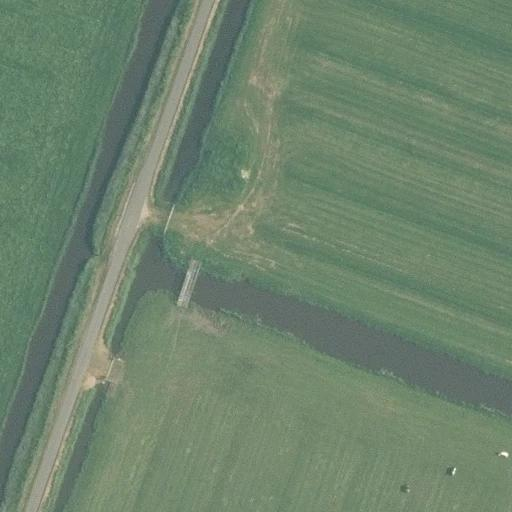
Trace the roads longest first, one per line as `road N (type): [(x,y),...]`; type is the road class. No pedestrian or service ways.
road 1 (unclassified): [(27,511),(209,0)]
road 2 (track): [(511,345),(203,233),(196,252)]
